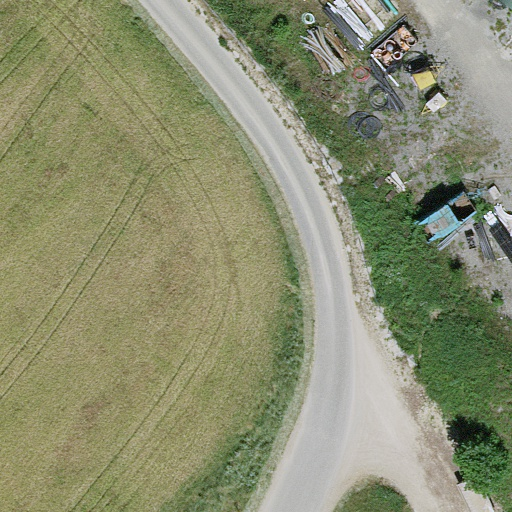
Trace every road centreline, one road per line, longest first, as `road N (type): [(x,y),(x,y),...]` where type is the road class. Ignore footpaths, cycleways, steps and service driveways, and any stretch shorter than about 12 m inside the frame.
road 1 (track): [(368,356),(304,162),(167,0)]
road 2 (track): [(368,356),(447,511)]
